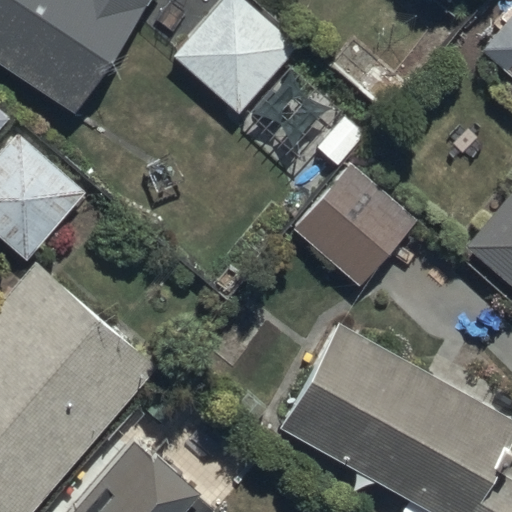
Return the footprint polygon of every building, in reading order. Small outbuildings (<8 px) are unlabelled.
[(0,0),(0,57),(77,108),(147,0),(0,0)] [(244,0),(221,0),(174,54),(240,112),(297,46),(244,0)] [(511,8),(480,48),(511,74),(511,8)] [(0,123),(9,112),(0,104),(0,123)] [(85,185),(17,128),(0,148),(0,230),(27,254),(85,185)] [(347,159),(292,224),(364,285),(419,220),(347,159)] [(511,190),(466,244),(511,282),(511,190)] [(0,511),(31,511),(156,361),(30,256),(0,293),(0,511)] [(511,415),(334,322),(279,426),(440,511),(511,511),(511,474),(503,470),(511,451),(511,415)] [(215,511),(218,504),(195,496),(202,487),(135,438),(66,511),(215,511)]
